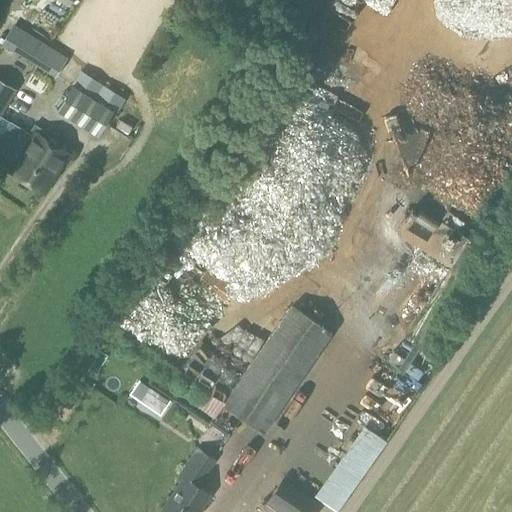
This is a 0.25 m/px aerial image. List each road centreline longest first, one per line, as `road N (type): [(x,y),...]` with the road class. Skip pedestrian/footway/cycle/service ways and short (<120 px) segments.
road 1 (unclassified): [(345,511),(511,269)]
road 2 (tertiary): [(85,511),(0,406)]
